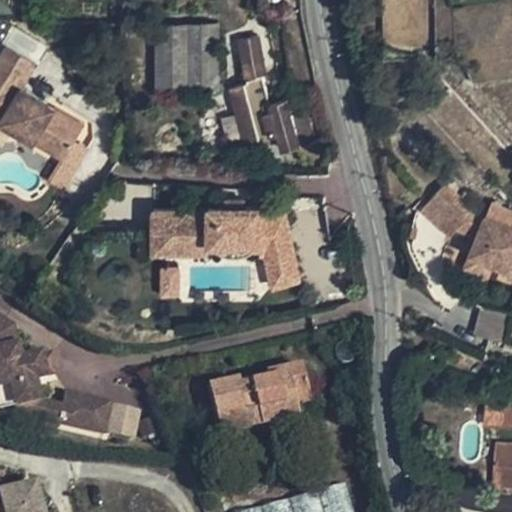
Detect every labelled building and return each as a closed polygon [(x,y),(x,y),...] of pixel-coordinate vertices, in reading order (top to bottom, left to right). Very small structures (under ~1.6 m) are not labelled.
[(218,24),(157,24),(158,93),(218,92),(218,24)] [(255,37),(236,41),(243,80),(236,82),(252,143),(273,137),(277,151),(294,146),(294,148),(310,145),(301,110),(284,113),(282,99),(267,102),(255,37)] [(44,116),(36,112),(39,107),(14,92),(29,68),(0,49),(0,130),(27,147),(31,140),(60,158),(77,130),(47,111),(44,116)] [(244,145),(252,143),(236,82),(228,85),(244,145)] [(424,111),(464,156),(489,133),(448,89),(424,111)] [(47,111),(39,107),(36,112),(44,116),(47,111)] [(60,158),(31,140),(27,147),(56,165),(60,158)] [(310,145),(294,148),(298,163),(313,159),(310,145)] [(422,208),(451,235),(457,228),(473,211),(444,184),(422,208)] [(166,215),(166,240),(186,240),(186,246),(209,246),(209,250),(260,249),(260,246),(290,246),(284,216),(260,216),(260,211),(240,212),(225,212),(209,212),(209,215),(166,215)] [(477,237),(486,216),(473,211),(457,228),(477,237)] [(154,253),(209,253),(209,250),(209,246),(186,246),(186,240),(166,240),(166,215),(153,215),(154,253)] [(511,227),(486,216),(477,237),(469,254),(494,263),(511,270),(509,278),(511,278),(511,227)] [(290,246),(260,246),(260,249),(260,257),(264,256),(271,288),(298,283),(290,246)] [(494,263),(469,254),(464,267),(487,277),(494,263)] [(179,296),(179,271),(162,271),(162,296),(179,296)] [(482,306),(474,334),(504,343),(511,313),(482,306)] [(21,414),(22,421),(110,440),(117,408),(73,399),(70,413),(46,408),(41,387),(53,385),(47,361),(27,365),(20,332),(0,321),(0,396),(16,393),(21,414)] [(255,350),(223,357),(225,367),(257,359),(255,350)] [(58,358),(47,361),(53,385),(63,383),(58,358)] [(209,386),(220,435),(298,418),(295,405),(310,402),(301,364),(266,371),(268,379),(240,385),(239,380),(209,386)] [(0,396),(0,410),(2,418),(21,414),(16,393),(0,396)] [(511,409),(485,408),(483,423),(511,425),(511,409)] [(511,445),(495,444),(492,485),(511,486),(511,445)] [(0,511),(33,511),(27,487),(0,494),(0,511)] [(348,511),(341,488),(254,511),(348,511)]
